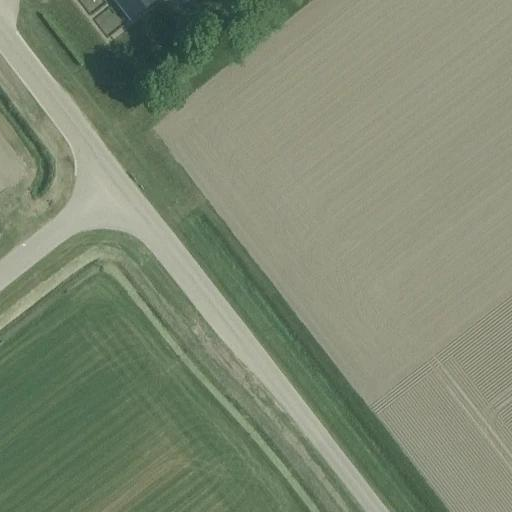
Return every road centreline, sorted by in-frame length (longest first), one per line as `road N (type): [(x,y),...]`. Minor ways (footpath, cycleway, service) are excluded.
road 1 (unclassified): [(374,511),(115,182)]
road 2 (unclassified): [(115,182),(0,33)]
road 3 (unclassified): [(0,274),(115,182)]
